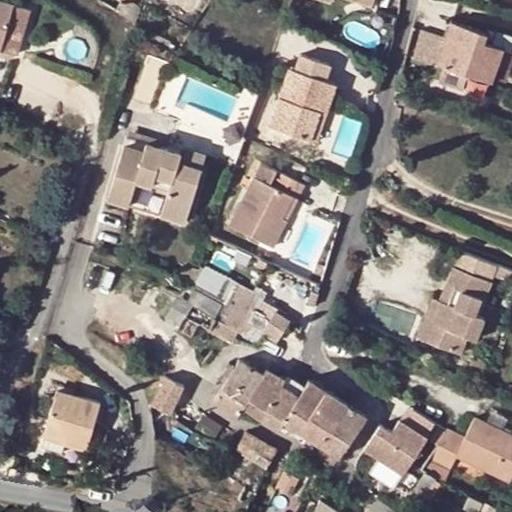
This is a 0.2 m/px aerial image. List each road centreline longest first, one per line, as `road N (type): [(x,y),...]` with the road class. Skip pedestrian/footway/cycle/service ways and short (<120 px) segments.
road 1 (residential): [(346,480),(195,398),(189,367),(72,317),(65,332),(80,355),(139,393),(148,430),(148,511)]
road 2 (residential): [(346,480),(377,412),(307,362),(376,158),(410,0)]
